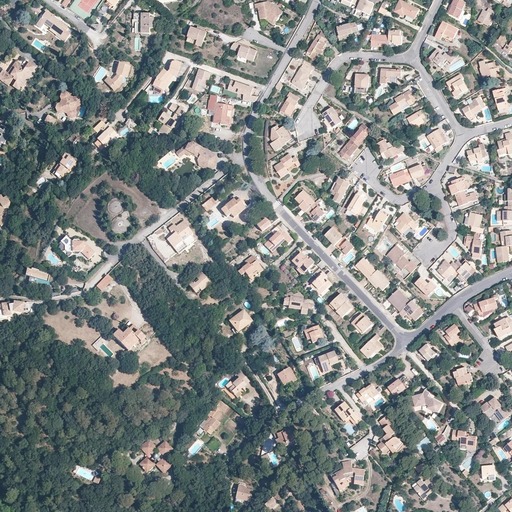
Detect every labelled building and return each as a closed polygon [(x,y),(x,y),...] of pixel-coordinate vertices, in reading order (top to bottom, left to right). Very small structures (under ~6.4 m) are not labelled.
[(337,0),(337,1),(349,6),(351,3),(357,5),(356,9),(369,15),(374,3),(365,0),(337,0)] [(460,0),(454,0),(452,5),(452,6),(448,14),(461,20),(465,12),(463,10),(466,3),(460,0)] [(404,17),(405,15),(406,12),(408,14),(407,16),(415,20),(419,10),(399,1),(394,12),(404,17)] [(260,20),(265,19),(269,18),(276,22),(283,13),(268,2),(255,4),(255,8),(258,8),(260,20)] [(381,7),(378,13),(385,16),(387,10),(381,7)] [(487,11),(484,10),(478,21),(488,26),(495,12),(488,8),(487,11)] [(44,24),(51,28),(58,33),(56,35),(65,42),(70,34),(66,31),(69,27),(47,11),(37,25),(41,29),(44,24)] [(135,27),(136,27),(142,28),(142,33),(150,33),(150,28),(154,29),(154,17),(151,17),(151,13),(135,13),(135,27)] [(458,30),(443,22),(435,37),(441,39),(444,34),(453,39),(458,30)] [(356,23),(337,28),(339,36),(340,37),(349,35),(358,32),(356,23)] [(201,31),(197,29),(191,28),(188,37),(197,40),(196,45),(202,47),(207,33),(201,31)] [(393,31),(389,31),(389,36),(388,43),(392,43),(392,44),(394,44),(394,45),(402,46),(402,37),(400,37),(400,31),(393,31)] [(372,46),(388,47),(388,43),(389,36),(376,36),(376,33),(372,33),(372,35),(370,35),(369,40),(372,40),(372,46)] [(511,41),(509,45),(506,43),(510,38),(503,33),(499,40),(505,45),(506,46),(504,49),(504,50),(509,53),(511,50),(511,41)] [(320,52),(321,50),(326,44),(324,42),(326,39),(318,35),(306,55),(317,62),(322,53),(320,52)] [(250,49),(242,46),(239,56),(254,61),(257,51),(250,48),(250,49)] [(433,61),(435,63),(438,66),(442,62),(445,65),(448,61),(451,64),(454,60),(448,55),(445,58),(440,53),(441,52),(437,49),(428,58),(432,62),(433,61)] [(171,75),(173,76),(176,77),(182,63),(175,61),(172,62),(169,71),(167,73),(164,69),(156,79),(153,85),(163,90),(166,83),(168,80),(167,80),(171,75)] [(494,69),(492,63),(486,64),(485,61),(479,62),(481,68),(480,69),(481,73),(482,73),(483,78),(491,76),(492,79),(497,77),(496,74),(499,73),(498,68),(496,68),(494,69)] [(7,73),(4,77),(5,78),(4,81),(6,82),(5,84),(9,86),(10,84),(13,79),(16,82),(13,86),(13,87),(19,90),(21,87),(22,88),(23,86),(24,87),(30,77),(29,77),(36,66),(29,62),(24,69),(23,71),(22,70),(21,67),(21,65),(18,63),(16,66),(14,64),(12,67),(15,68),(11,75),(8,73),(7,73)] [(131,67),(119,64),(116,74),(117,75),(112,80),(111,79),(106,83),(112,88),(114,85),(117,88),(122,83),(124,76),(128,78),(131,67)] [(305,82),(307,78),(312,70),(303,64),(293,81),(293,82),(293,84),(302,89),(306,83),(305,82)] [(209,82),(212,74),(200,69),(193,89),(202,92),(204,87),(201,87),(203,80),(209,82)] [(402,70),(382,69),(380,83),(387,84),(388,82),(396,83),(396,77),(401,77),(402,70)] [(366,82),(367,75),(357,74),(356,93),(367,94),(367,89),(364,89),(365,82),(366,82)] [(170,81),(173,76),(171,75),(167,80),(168,80),(166,83),(163,90),(165,91),(168,85),(171,81),(170,81)] [(452,85),(456,90),(458,95),(467,89),(461,80),(463,79),(461,75),(447,83),(449,87),(452,85)] [(242,84),(232,81),(229,89),(234,91),(235,88),(240,89),(239,93),(244,95),(244,100),(254,102),(255,102),(256,101),(259,97),(252,96),(254,91),(250,90),(251,87),(242,84)] [(506,88),(493,91),(498,110),(508,107),(504,93),(507,92),(506,88)] [(402,111),(401,110),(400,108),(407,103),(409,105),(409,106),(413,103),(408,95),(412,93),(410,90),(395,99),(396,102),(389,107),(394,115),(402,111)] [(289,97),(281,110),(285,113),(290,116),(294,109),(298,102),(297,102),(299,98),(290,92),(288,96),(289,97)] [(80,99),(76,98),(74,98),(70,97),(69,94),(66,93),(63,94),(61,98),(63,101),(61,104),(58,105),(57,108),(58,112),(61,113),(64,112),(68,114),(68,116),(72,117),(75,116),(76,112),(75,110),(77,106),(79,105),(81,101),(80,99)] [(218,96),(211,95),(210,100),(209,100),(208,110),(215,111),(214,116),(218,117),(217,124),(220,124),(220,125),(230,126),(233,106),(217,103),(218,96)] [(475,114),(482,109),(480,105),(483,103),(479,97),(473,101),(474,103),(463,110),(469,121),(476,116),(475,114)] [(172,105),(170,109),(176,113),(181,117),(186,109),(181,106),(180,108),(175,104),(172,105)] [(323,114),(327,120),(332,127),(333,128),(342,122),(332,108),(323,114)] [(412,128),(416,126),(424,121),(422,119),(426,117),(421,110),(407,119),(412,128)] [(159,132),(168,135),(177,123),(172,119),(170,118),(171,117),(164,113),(163,114),(159,120),(164,124),(159,132)] [(171,117),(170,118),(172,119),(177,123),(181,117),(176,113),(173,118),(171,117)] [(55,120),(49,116),(45,123),(52,126),(55,120)] [(130,118),(127,122),(136,127),(137,125),(132,122),(133,120),(130,118)] [(102,121),(93,129),(98,133),(106,125),(102,121)] [(350,139),(351,139),(359,147),(362,143),(361,142),(369,133),(370,132),(370,129),(364,124),(363,125),(361,126),(361,127),(350,139)] [(275,141),(273,142),(270,144),(275,151),(286,144),(286,143),(290,140),(287,135),(289,134),(285,128),(284,126),(279,129),(277,126),(272,129),(271,139),(273,138),(275,141)] [(3,132),(0,129),(0,130),(0,147),(1,149),(4,146),(7,148),(9,144),(6,142),(10,136),(7,134),(9,131),(5,128),(3,132)] [(99,141),(95,144),(100,149),(103,145),(104,146),(117,134),(111,128),(107,133),(105,132),(97,140),(99,141)] [(437,130),(429,135),(427,136),(434,149),(436,153),(442,149),(443,147),(441,145),(445,143),(447,142),(439,129),(437,130)] [(505,134),(506,139),(507,141),(503,142),(503,140),(497,142),(499,150),(497,150),(499,157),(511,153),(511,136),(511,132),(505,134)] [(388,137),(384,139),(390,148),(393,147),(388,137)] [(353,154),(359,147),(351,139),(342,150),(341,149),(338,153),(347,161),(350,157),(353,154)] [(390,148),(384,139),(376,144),(381,154),(384,152),(388,159),(401,153),(396,145),(393,147),(390,148)] [(188,144),(181,150),(184,153),(187,151),(191,153),(190,154),(198,158),(198,159),(201,161),(199,165),(207,170),(212,168),(214,165),(214,164),(210,162),(212,159),(213,160),(214,157),(213,154),(203,149),(203,150),(197,148),(198,146),(193,143),(189,145),(188,144)] [(479,148),(466,151),(469,161),(486,156),(482,144),(478,145),(479,148)] [(63,159),(60,164),(61,165),(56,172),(63,177),(68,170),(70,171),(76,162),(65,154),(62,159),(63,159)] [(212,168),(207,170),(211,171),(216,165),(217,160),(215,155),(213,154),(214,157),(213,160),(212,159),(210,162),(214,164),(214,165),(212,168)] [(281,162),(274,167),(281,178),(289,172),(286,168),(295,163),(297,167),(301,165),(296,156),(293,158),(290,154),(280,160),(281,162)] [(60,164),(59,163),(52,173),(61,179),(63,177),(56,172),(61,165),(60,164)] [(409,170),(412,179),(425,174),(421,165),(409,170)] [(426,176),(420,177),(420,180),(426,178),(425,173),(429,172),(427,165),(423,166),(426,176)] [(409,170),(408,168),(389,176),(392,185),(407,179),(408,181),(412,179),(409,170)] [(337,183),(339,178),(338,177),(329,193),(332,194),(338,184),(337,183)] [(450,191),(452,195),(454,194),(464,190),(465,190),(462,181),(465,180),(463,177),(448,183),(449,186),(450,186),(452,190),(450,191)] [(350,184),(339,178),(337,183),(338,184),(332,194),(335,196),(333,200),(340,203),(350,184)] [(407,179),(392,185),(394,187),(408,182),(408,181),(407,179)] [(299,206),(305,213),(306,211),(313,204),(307,198),(309,196),(303,190),(295,199),(300,205),(299,206)] [(464,190),(454,194),(459,206),(468,203),(468,202),(472,201),(472,202),(477,200),(475,192),(466,195),(464,190)] [(356,214),(357,213),(361,206),(365,199),(361,197),(363,193),(359,191),(348,209),(356,214)] [(1,194),(0,194),(0,201),(1,203),(0,203),(0,222),(1,222),(3,224),(5,222),(6,219),(3,214),(4,214),(6,206),(6,204),(10,205),(10,201),(8,197),(5,200),(3,197),(1,194)] [(212,198),(206,202),(211,208),(216,204),(212,198)] [(129,218),(128,211),(125,211),(125,209),(125,207),(125,205),(125,204),(123,202),(121,200),(119,199),(116,199),(113,199),(111,200),(109,202),(108,204),(107,207),(107,210),(108,213),(110,214),(112,216),(114,216),(117,217),(119,216),(121,215),(121,217),(120,217),(118,217),(115,218),(113,220),(112,222),(111,225),(112,227),(112,229),(113,231),(115,232),(117,234),(120,235),(123,234),(125,233),(127,232),(128,230),(129,229),(129,227),(129,224),(129,223),(128,221),(127,220),(126,219),(129,218)] [(234,202),(232,200),(220,209),(226,216),(230,213),(233,217),(248,206),(244,200),(242,202),(245,205),(244,206),(238,199),(236,201),(234,202)] [(211,208),(206,202),(201,206),(205,212),(206,212),(211,208)] [(313,204),(306,211),(312,218),(313,217),(317,221),(325,214),(318,206),(317,207),(314,204),(313,204)] [(511,220),(511,205),(508,206),(503,206),(503,221),(511,220)] [(366,224),(370,227),(371,225),(379,230),(388,217),(380,211),(374,220),(370,218),(366,224)] [(206,212),(205,212),(200,215),(203,221),(209,217),(206,212)] [(404,213),(399,218),(402,221),(399,224),(395,227),(402,234),(410,226),(413,230),(418,225),(404,213)] [(472,226),(471,231),(474,232),(480,233),(482,234),(483,229),(479,228),(482,216),(471,213),(469,219),(467,225),(472,226)] [(239,226),(248,221),(244,214),(235,219),(239,226)] [(271,224),(266,217),(257,224),(262,231),(271,224)] [(175,233),(172,235),(167,240),(179,255),(189,248),(184,241),(183,242),(180,238),(186,234),(189,237),(193,234),(183,222),(176,227),(174,224),(167,229),(170,232),(173,230),(175,233)] [(286,241),(285,241),(288,244),(292,240),(279,226),(271,232),(275,235),(264,245),(268,250),(270,248),(272,250),(284,239),(286,241)] [(329,240),(335,246),(336,245),(342,238),(332,228),(326,234),(330,239),(329,240)] [(511,236),(510,236),(509,231),(500,232),(501,242),(506,241),(506,246),(507,246),(510,246),(511,245),(511,236)] [(479,241),(480,233),(474,232),(474,236),(472,236),(467,236),(467,237),(465,245),(465,246),(468,246),(473,247),(472,249),(472,253),(473,253),(472,257),(480,258),(482,241),(479,241)] [(67,236),(61,242),(65,246),(66,250),(68,253),(74,253),(81,252),(89,260),(96,253),(84,242),(82,242),(77,242),(75,240),(73,242),(67,236)] [(354,247),(344,237),(342,238),(336,245),(342,251),(343,250),(347,255),(354,247)] [(272,253),(285,241),(286,241),(284,239),(272,250),(270,248),(268,250),(272,253)] [(410,274),(417,267),(411,260),(409,262),(403,256),(405,254),(396,245),(387,254),(402,270),(404,268),(410,274)] [(502,247),(496,247),(498,263),(506,262),(509,260),(507,246),(506,246),(502,247)] [(308,260),(306,259),(301,253),(292,262),(297,267),(295,269),(301,275),(303,273),(303,274),(314,263),(309,258),(308,260)] [(256,262),(257,261),(253,256),(245,262),(247,265),(238,272),(241,276),(245,273),(248,277),(256,271),(257,273),(258,274),(263,271),(257,264),(256,262)] [(370,278),(376,271),(364,258),(356,265),(361,270),(360,270),(368,279),(370,278)] [(450,265),(445,260),(442,263),(443,264),(440,268),(437,271),(446,280),(456,271),(450,265)] [(469,272),(471,275),(475,270),(467,262),(463,265),(461,263),(458,261),(456,264),(453,262),(450,265),(456,271),(463,278),(469,272)] [(77,274),(81,269),(76,266),(73,270),(77,274)] [(25,276),(23,285),(34,288),(36,279),(47,282),(49,274),(38,272),(39,270),(31,268),(30,270),(26,269),(24,276),(25,276)] [(390,283),(378,270),(376,271),(370,278),(379,287),(383,291),(390,283)] [(195,283),(194,282),(193,281),(188,285),(197,295),(211,283),(202,272),(196,277),(197,279),(198,281),(195,283)] [(317,290),(316,292),(319,296),(331,285),(327,281),(324,284),(323,283),(322,281),(327,277),(322,272),(316,278),(317,279),(312,284),(317,290)] [(463,278),(465,280),(471,275),(469,272),(463,278)] [(395,275),(400,280),(402,282),(403,281),(397,274),(395,275)] [(113,280),(108,275),(96,287),(102,292),(113,280)] [(422,277),(415,284),(428,296),(437,288),(430,282),(428,284),(422,277)] [(368,279),(368,280),(377,289),(379,287),(370,278),(368,279)] [(402,311),(411,302),(398,289),(388,300),(391,303),(393,301),(402,311)] [(305,309),(306,304),(301,303),(303,297),(298,292),(292,295),(292,297),(289,297),(289,299),(286,298),(283,299),(282,304),(288,305),(287,308),(300,310),(299,314),(306,315),(307,311),(307,309),(305,309)] [(341,294),(339,296),(346,303),(348,301),(346,298),(341,294)] [(331,304),(337,311),(337,312),(343,318),(352,309),(346,303),(339,296),(331,304)] [(479,316),(483,315),(482,313),(492,310),(498,308),(494,298),(474,305),(476,311),(477,311),(479,316)] [(391,303),(400,312),(402,311),(393,301),(391,303)] [(424,313),(412,301),(411,302),(402,311),(400,312),(399,313),(403,317),(406,315),(408,313),(413,318),(416,321),(424,313)] [(10,303),(0,304),(0,319),(8,319),(8,316),(11,316),(11,312),(14,312),(23,313),(24,303),(14,302),(14,305),(10,305),(10,303)] [(337,311),(331,304),(329,306),(336,313),(337,312),(337,311)] [(247,323),(248,325),(252,322),(244,311),(230,321),(237,331),(247,323)] [(351,323),(355,327),(357,325),(364,333),(373,325),(367,319),(362,314),(351,323)] [(494,330),(497,335),(499,334),(501,338),(510,333),(509,330),(511,329),(508,324),(511,322),(509,317),(494,325),(496,329),(494,330)] [(238,333),(248,325),(247,323),(237,331),(238,333)] [(133,325),(128,329),(134,335),(138,331),(133,325)] [(357,325),(355,327),(362,335),(364,333),(357,325)] [(444,330),(448,335),(449,337),(446,339),(451,346),(455,343),(454,342),(463,335),(455,325),(449,329),(447,327),(444,330)] [(318,326),(306,330),(310,340),(307,341),(309,346),(312,345),(312,344),(317,342),(324,340),(321,334),(320,335),(318,331),(320,331),(318,326)] [(134,335),(128,329),(123,334),(119,329),(112,336),(120,343),(126,349),(136,339),(138,341),(141,343),(146,338),(138,331),(134,335)] [(377,334),(362,349),(370,358),(376,352),(378,350),(380,352),(384,347),(382,346),(378,341),(380,338),(377,334)] [(465,337),(463,335),(454,342),(455,343),(456,345),(465,337)] [(100,338),(93,345),(96,349),(103,342),(100,338)] [(136,339),(126,349),(128,351),(138,341),(136,339)] [(432,351),(426,345),(422,348),(419,351),(428,361),(431,358),(434,355),(438,352),(435,348),(433,349),(432,351)] [(370,358),(362,349),(360,350),(369,359),(370,358)] [(334,352),(321,357),(322,358),(318,360),(323,372),(331,369),(330,366),(338,363),(337,361),(334,352)] [(322,358),(321,357),(317,358),(314,360),(321,375),(332,371),(331,369),(323,372),(318,360),(322,358)] [(342,360),(337,361),(338,363),(341,370),(346,368),(342,360)] [(289,368),(277,375),(285,387),(296,380),(289,368)] [(468,374),(467,371),(466,368),(457,370),(457,371),(453,373),(455,378),(456,378),(458,386),(463,384),(462,383),(466,381),(467,384),(473,382),(470,373),(468,374)] [(226,386),(234,396),(239,391),(242,389),(243,388),(250,382),(241,372),(237,375),(239,378),(232,384),(230,382),(226,386)] [(399,380),(389,388),(395,396),(405,388),(399,380)] [(365,388),(356,395),(362,402),(365,400),(366,401),(371,397),(373,399),(379,394),(372,384),(366,389),(365,388)] [(389,388),(384,391),(390,399),(395,396),(389,388)] [(424,394),(413,398),(416,409),(427,405),(430,407),(428,409),(439,414),(444,404),(434,399),(429,397),(431,393),(426,391),(424,394)] [(487,405),(486,404),(480,408),(484,412),(483,413),(486,417),(495,411),(503,421),(510,416),(502,405),(501,406),(499,404),(495,399),(487,405)] [(362,420),(355,412),(353,413),(344,402),(340,406),(334,410),(343,421),(344,421),(350,416),(356,424),(357,424),(362,420)] [(495,411),(486,417),(487,419),(495,413),(501,422),(503,421),(495,411)] [(380,445),(379,444),(377,446),(384,454),(390,449),(393,453),(396,451),(402,443),(402,442),(398,440),(397,438),(396,438),(395,437),(394,438),(393,438),(391,439),(390,437),(394,433),(392,429),(392,428),(393,428),(393,427),(393,426),(393,424),(392,423),(387,415),(379,422),(384,428),(383,429),(386,432),(387,434),(385,436),(379,440),(381,443),(382,443),(380,445)] [(354,426),(356,424),(350,416),(344,421),(346,423),(349,420),(354,426)] [(220,423),(212,417),(207,423),(204,420),(199,426),(203,429),(210,435),(220,423)] [(282,448),(288,446),(287,444),(293,442),(293,443),(294,445),(301,442),(299,438),(298,438),(293,427),(277,434),(275,431),(273,432),(278,445),(280,444),(282,448)] [(466,432),(453,430),(452,440),(461,441),(460,445),(476,447),(477,437),(469,436),(469,434),(466,433),(466,432)] [(438,440),(437,441),(439,444),(446,439),(443,436),(438,440)] [(511,441),(503,449),(506,454),(508,452),(511,455),(511,441)] [(165,445),(163,443),(159,448),(161,449),(159,451),(159,452),(158,454),(155,453),(153,452),(154,451),(153,449),(155,448),(150,443),(148,444),(147,442),(142,446),(144,448),(142,450),(147,455),(149,453),(150,455),(151,454),(153,455),(153,458),(150,460),(150,459),(148,460),(146,458),(141,463),(143,465),(141,467),(145,471),(147,469),(149,471),(153,466),(152,465),(154,463),(152,462),(154,460),(157,460),(159,462),(158,463),(159,465),(158,467),(162,471),(164,470),(165,472),(169,468),(168,466),(170,464),(165,460),(163,461),(162,459),(161,460),(159,458),(159,456),(161,454),(163,456),(165,454),(166,455),(170,451),(169,450),(170,448),(167,444),(165,445)] [(421,464),(414,468),(418,472),(425,469),(421,464)] [(351,465),(342,467),(343,469),(344,473),(342,474),(340,470),(330,476),(337,489),(348,483),(345,479),(349,477),(354,477),(354,482),(357,482),(357,485),(363,485),(364,470),(355,469),(352,469),(351,465)] [(495,475),(494,465),(488,466),(482,467),(483,480),(489,479),(489,481),(495,480),(495,475)] [(415,488),(420,497),(424,493),(426,496),(432,492),(430,489),(428,488),(431,486),(432,488),(436,484),(437,486),(441,483),(434,473),(424,482),(421,479),(417,483),(419,485),(415,488)] [(348,483),(337,489),(339,491),(349,486),(348,483)] [(238,486),(236,498),(251,501),(253,489),(245,488),(238,486)] [(277,502),(273,497),(265,503),(269,508),(277,502)] [(506,502),(498,508),(500,510),(501,511),(507,511),(506,510),(508,509),(510,511),(511,511),(511,499),(507,504),(506,502)]
